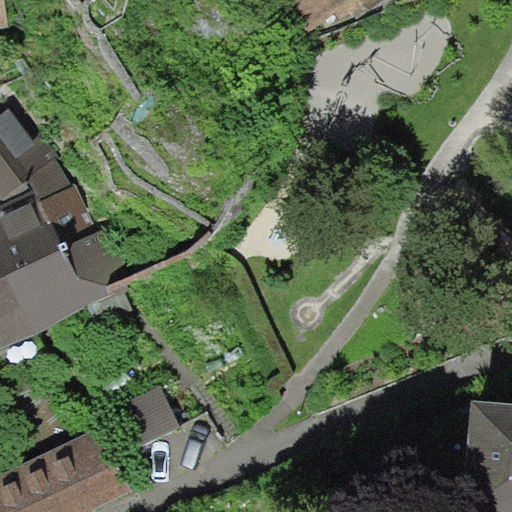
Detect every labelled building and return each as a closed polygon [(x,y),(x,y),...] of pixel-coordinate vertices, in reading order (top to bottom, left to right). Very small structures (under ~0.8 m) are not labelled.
[(0,0),(0,26),(9,25),(5,0),(0,0)] [(283,0),(302,36),(379,0),(283,0)] [(0,201),(29,184),(59,159),(18,103),(0,115),(0,201)] [(0,344),(92,305),(116,296),(115,291),(111,282),(135,272),(110,226),(99,230),(75,183),(71,185),(59,159),(29,184),(0,201),(0,344)] [(162,389),(114,411),(130,447),(179,425),(162,389)] [(511,511),(511,404),(479,403),(471,511),(511,511)] [(0,475),(0,511),(75,511),(129,487),(97,429),(0,475)]
